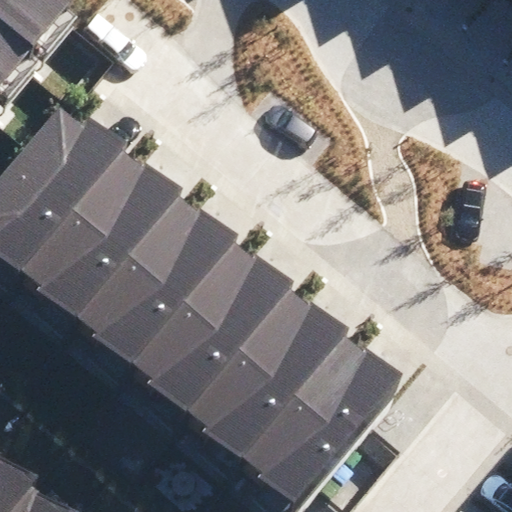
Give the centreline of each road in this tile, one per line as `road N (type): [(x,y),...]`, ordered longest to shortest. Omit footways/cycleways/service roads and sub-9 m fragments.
road 1 (residential): [(502,374),(209,119),(211,23),(219,0)]
road 2 (residential): [(335,0),(511,149)]
road 3 (residential): [(502,374),(384,511)]
